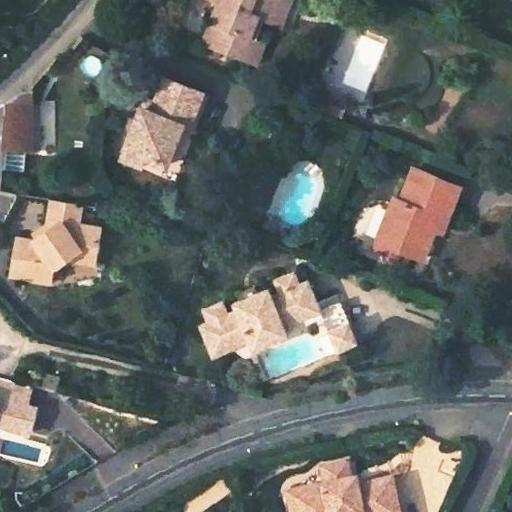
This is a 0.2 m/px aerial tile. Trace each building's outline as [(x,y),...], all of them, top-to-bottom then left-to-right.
[(210,0),(214,1),(196,44),(243,63),(260,20),(267,22),(275,0),(210,0)] [(275,0),(267,22),(278,26),(288,0),(275,0)] [(121,153),(164,167),(178,125),(185,128),(197,92),(158,79),(150,103),(147,115),(135,111),(131,125),(121,153)] [(320,114),(325,100),(311,95),(306,109),(320,114)] [(0,152),(25,154),(26,152),(26,109),(26,108),(24,96),(18,97),(12,96),(0,103),(0,152)] [(135,111),(147,115),(150,103),(139,99),(135,111)] [(325,100),(320,114),(334,120),(339,106),(325,100)] [(34,108),(26,109),(26,152),(34,153),(34,108)] [(399,267),(403,256),(419,262),(430,231),(425,229),(430,216),(441,221),(454,189),(406,169),(393,203),(386,200),(364,254),(399,267)] [(5,265),(25,269),(24,278),(42,281),(44,268),(59,258),(73,249),(89,252),(93,229),(72,225),(75,205),(45,200),(39,231),(26,240),(10,237),(5,265)] [(425,229),(430,231),(437,233),(441,221),(430,216),(425,229)] [(267,220),(263,229),(275,233),(279,224),(267,220)] [(87,264),(89,252),(73,249),(59,258),(87,264)] [(25,269),(5,265),(3,274),(24,278),(25,269)] [(285,327),(281,319),(318,303),(309,281),(300,285),(294,272),(274,281),(280,293),(271,297),(268,290),(258,294),(243,300),(233,305),(236,312),(228,315),(223,305),(203,313),(208,324),(199,328),(210,351),(246,335),(250,344),(253,352),(289,336),(285,327)] [(255,287),(240,293),(243,300),(258,294),(255,287)] [(318,303),(281,319),(285,327),(322,311),(318,303)] [(320,313),(338,354),(358,345),(340,304),(320,313)] [(246,335),(210,351),(214,360),(250,344),(246,335)] [(0,430),(24,435),(32,402),(25,400),(29,383),(0,376),(0,430)] [(394,511),(387,480),(356,486),(350,481),(345,482),(341,463),(318,468),(322,485),(298,490),(300,499),(286,502),(288,511),(394,511)] [(286,502),(300,499),(298,490),(284,493),(286,502)]
